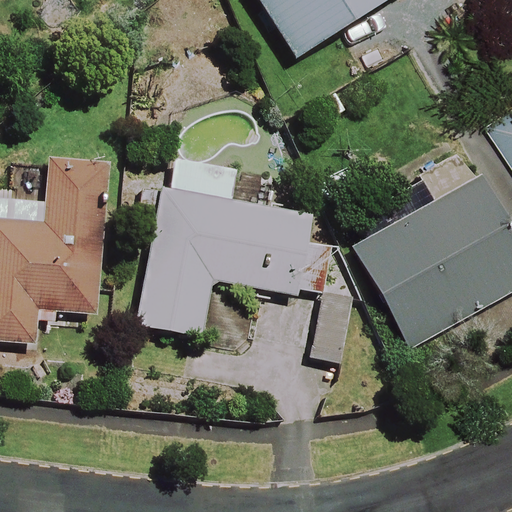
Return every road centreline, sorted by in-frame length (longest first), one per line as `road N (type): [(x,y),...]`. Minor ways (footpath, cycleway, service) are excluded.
road 1 (residential): [(0,493),(189,511)]
road 2 (residential): [(330,511),(436,489),(511,460)]
